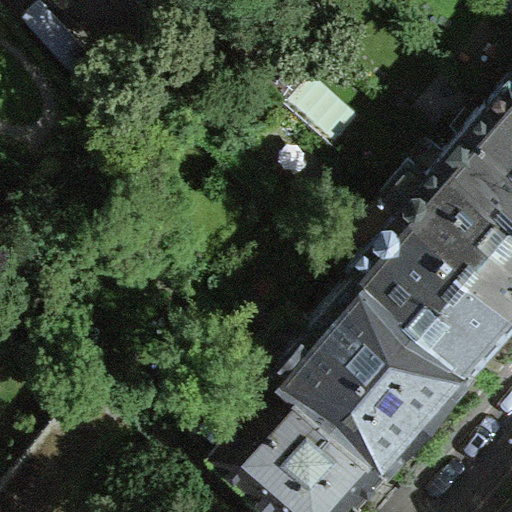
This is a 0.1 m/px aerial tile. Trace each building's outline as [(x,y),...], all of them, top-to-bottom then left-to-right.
[(511,66),(487,95),(511,116),(511,66)] [(511,116),(487,95),(441,148),(511,209),(511,116)] [(424,167),(409,154),(380,187),(511,302),(511,209),(441,148),(424,167)] [(358,260),(470,359),(484,344),(511,311),(511,302),(380,187),(352,219),(367,233),(349,253),(358,260)] [(269,355),(385,457),(404,435),(470,359),(358,260),(310,315),(289,297),(251,340),(269,355)] [(339,511),(357,492),(356,490),(385,457),(269,355),(245,382),(231,370),(187,421),(246,475),(247,491),(263,505),(279,504),(289,511),(339,511)] [(0,511),(61,511),(132,422),(79,375),(0,475),(0,511)]
